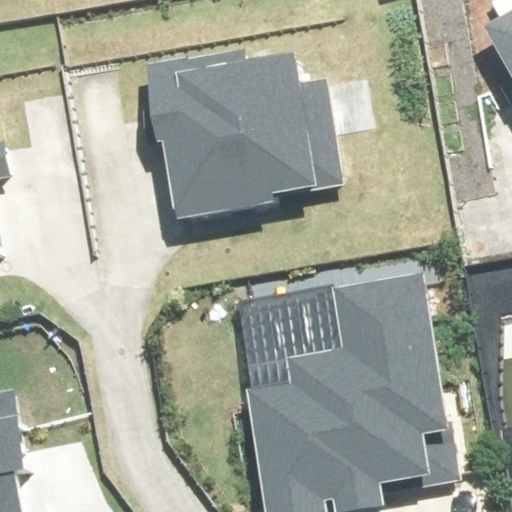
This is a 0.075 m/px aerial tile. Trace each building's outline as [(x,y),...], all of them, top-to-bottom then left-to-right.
[(511,26),(488,43),(511,79),(511,26)] [(166,139),(182,229),(365,197),(347,93),(317,98),(312,72),(250,82),(245,53),(130,73),(142,143),(166,139)] [(0,260),(12,259),(0,174),(0,260)] [(305,396),(261,402),(276,511),(364,511),(392,508),(389,490),(464,480),(438,292),(346,305),(354,362),(302,370),(305,396)] [(0,511),(29,511),(14,405),(0,406),(0,511)]
